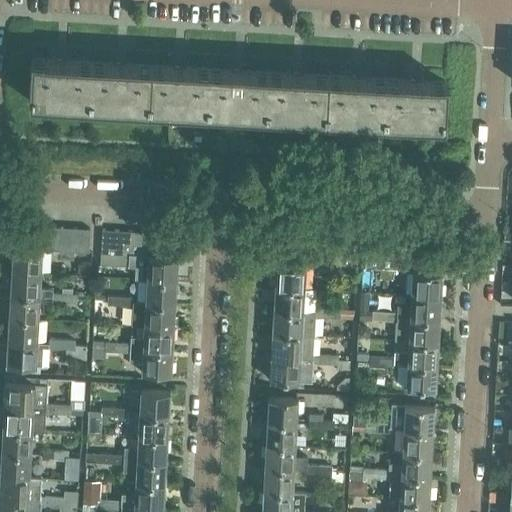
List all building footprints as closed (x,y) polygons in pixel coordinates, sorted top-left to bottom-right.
[(29,99),(88,102),(91,60),(31,57),(29,99)] [(88,102),(147,106),(150,64),(91,60),(88,102)] [(147,106),(206,109),(209,67),(150,64),(147,106)] [(206,109),(265,112),(268,71),(209,67),(206,109)] [(265,112),(325,116),(327,74),(268,71),(265,112)] [(325,116),(384,119),(386,77),(327,74),(325,116)] [(386,77),(384,119),(443,123),(446,81),(386,77)] [(12,246),(11,269),(41,270),(42,247),(46,248),(47,225),(22,223),(20,246),(12,246)] [(62,226),(47,225),(46,248),(61,249),(62,226)] [(76,226),(62,226),(61,249),(73,249),(74,249),(76,226)] [(90,227),(76,226),(74,249),(88,250),(90,227)] [(100,262),(114,263),(116,229),(102,228),(100,262)] [(128,263),(129,253),(130,229),(116,229),(114,263),(128,263)] [(129,253),(143,253),(144,230),(130,229),(129,253)] [(143,253),(176,255),(176,251),(178,251),(179,241),(179,239),(178,238),(178,236),(177,235),(176,234),(174,233),(173,232),(171,232),(144,230),(143,253)] [(300,233),(299,250),(309,251),(310,233),(300,233)] [(309,263),(317,264),(324,264),(325,241),(311,240),(309,263)] [(339,241),(325,241),(324,264),(338,265),(339,241)] [(354,242),(339,241),(338,265),(340,265),(352,266),(354,242)] [(366,266),(380,267),(381,244),(367,243),(366,266)] [(380,267),(381,267),(393,268),(394,268),(395,244),(381,244),(380,267)] [(395,244),(394,268),(409,269),(410,245),(395,244)] [(73,249),(61,249),(60,257),(73,257),(73,249)] [(135,276),(146,276),(176,278),(178,255),(176,255),(143,253),(129,253),(128,263),(135,264),(135,276)] [(413,256),(411,292),(441,294),(443,258),(413,256)] [(82,258),(81,267),(90,267),(91,258),(82,258)] [(276,261),(274,284),(304,286),(306,263),(276,261)] [(317,264),(317,272),(340,273),(340,265),(338,265),(324,264),(317,264)] [(11,269),(10,291),(39,293),(52,294),(52,299),(64,300),(65,291),(53,290),(53,287),(40,286),(41,270),(11,269)] [(145,299),(175,301),(176,278),(146,276),(145,299)] [(274,284),(273,308),(303,309),(304,286),(274,284)] [(361,289),(360,300),(368,301),(369,290),(361,289)] [(10,291),(8,315),(38,316),(39,293),(10,291)] [(65,291),(64,300),(77,300),(77,292),(65,291)] [(397,314),(440,317),(441,294),(411,292),(410,303),(398,302),(397,310),(385,309),(384,318),(397,319),(397,314)] [(107,302),(120,303),(120,294),(108,293),(107,297),(107,302)] [(120,303),(132,303),(133,299),(133,295),(120,294),(120,303)] [(131,322),(144,323),(174,324),(175,301),(145,299),(133,299),(132,303),(131,322)] [(315,306),(315,310),(315,314),(327,315),(328,306),(315,306)] [(328,306),(327,315),(340,316),(341,307),(328,306)] [(273,308),(272,331),(314,333),(315,314),(315,310),(303,309),(273,308)] [(372,317),(384,318),(385,309),(372,308),(372,317)] [(397,319),(396,338),(408,338),(438,340),(440,317),(397,314),(397,319)] [(8,315),(7,338),(37,340),(38,316),(8,315)] [(117,349),(129,350),(130,345),(173,348),(174,324),(144,323),(143,334),(130,334),(130,341),(117,340),(117,349)] [(359,325),(359,335),(369,335),(369,330),(365,325),(359,325)] [(272,331),(270,354),(312,356),(312,361),(325,361),(325,352),(313,352),(314,333),(272,331)] [(49,336),(48,341),(48,345),(62,346),(62,337),(49,336)] [(75,337),(62,337),(62,346),(74,347),(75,337)] [(37,340),(7,338),(6,363),(47,365),(48,345),(48,341),(37,340)] [(407,361),(437,363),(438,340),(408,338),(407,350),(395,349),(395,356),(382,356),(382,364),(395,365),(395,360),(407,361)] [(104,348),(117,349),(117,340),(105,339),(104,348)] [(130,345),(129,350),(129,357),(141,358),(141,370),(171,372),(173,348),(130,345)] [(325,352),(325,361),(337,362),(337,367),(350,367),(350,358),(338,358),(338,353),(325,352)] [(312,356),(270,354),(269,378),(311,380),(312,361),(312,356)] [(369,364),(382,364),(382,356),(370,355),(369,359),(369,364)] [(437,363),(407,361),(405,385),(436,387),(437,363)] [(5,380),(3,404),(46,406),(46,402),(47,382),(5,380)] [(138,411),(169,412),(170,390),(142,387),(140,387),(140,389),(138,411)] [(268,395),(267,418),(297,420),(298,396),(268,395)] [(58,402),(58,411),(71,412),(71,407),(83,408),(84,398),(71,397),(71,403),(58,402)] [(58,402),(46,402),(46,406),(45,411),(58,411),(58,402)] [(391,426),(403,427),(433,428),(435,405),(392,402),(391,422),(378,421),(378,430),(390,431),(391,426)] [(3,404),(2,427),(32,429),(44,429),(45,411),(46,406),(3,404)] [(101,413),(114,414),(114,405),(101,405),(101,413)] [(114,405),(114,414),(126,415),(127,406),(114,405)] [(137,434),(168,435),(169,412),(138,411),(137,434)] [(308,425),(321,426),(322,417),(309,416),(308,425)] [(322,417),(321,426),(334,427),(334,418),(322,417)] [(267,418),(265,442),(295,443),(297,420),(267,418)] [(378,430),(378,421),(366,420),(365,425),(365,429),(378,430)] [(2,427),(1,450),(31,452),(32,429),(2,427)] [(402,449),(432,450),(433,428),(403,427),(402,449)] [(136,457),(166,459),(168,435),(137,434),(137,445),(124,445),(124,452),(111,452),(111,460),(123,461),(123,457),(136,457)] [(265,442),(264,465),(294,466),(306,467),(306,463),(307,454),(295,453),(295,443),(265,442)] [(43,457),(55,457),(56,449),(43,448),(43,457)] [(56,449),(55,457),(68,458),(68,450),(56,449)] [(388,471),(431,474),(432,450),(402,449),(401,460),(389,459),(389,467),(376,466),(375,475),(388,475),(388,471)] [(1,450),(0,463),(0,473),(30,475),(31,452),(1,450)] [(85,459),(111,460),(111,452),(99,451),(99,455),(86,454),(85,459)] [(135,480),(165,482),(166,459),(136,457),(123,457),(123,461),(123,469),(135,469),(135,480)] [(306,463),(306,467),(306,471),(318,472),(319,463),(306,463)] [(319,463),(318,472),(331,473),(331,464),(319,463)] [(350,463),(350,470),(363,471),(363,466),(363,463),(350,463)] [(264,465),(263,489),(293,490),(294,466),(264,465)] [(363,466),(363,471),(363,474),(375,475),(376,466),(363,466)] [(387,495),(399,495),(429,497),(431,474),(388,471),(388,475),(387,495)] [(0,473),(0,496),(41,499),(41,502),(53,503),(54,495),(40,494),(41,476),(30,475),(0,473)] [(83,500),(96,501),(96,497),(99,497),(100,478),(84,477),(83,500)] [(108,507),(121,508),(121,503),(164,505),(165,482),(135,480),(134,492),(122,491),(121,498),(109,498),(108,507)] [(263,489),(261,511),(266,511),(316,511),(316,510),(304,509),(305,491),(293,490),(263,489)] [(54,495),(53,503),(65,504),(66,495),(54,495)] [(428,511),(429,497),(399,495),(398,509),(386,508),(385,511),(428,511)] [(41,499),(0,496),(0,511),(27,511),(28,509),(40,510),(41,502),(41,499)] [(96,506),(108,507),(109,498),(99,497),(96,497),(96,501),(96,506)]
